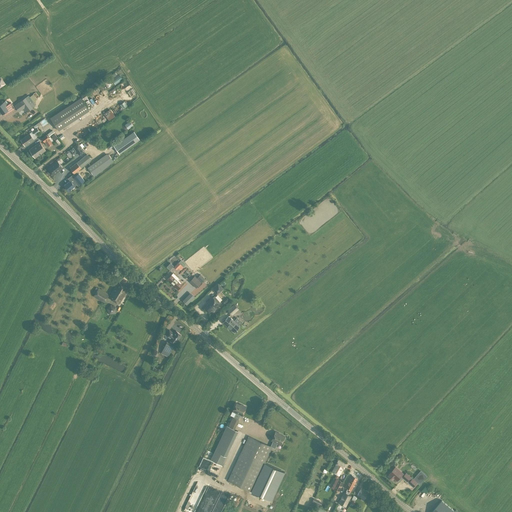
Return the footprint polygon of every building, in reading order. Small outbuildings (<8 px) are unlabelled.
[(116,84),(124,79),(120,74),(113,80),(116,84)] [(28,111),(33,108),(25,98),(20,101),(14,105),(19,112),(25,107),(28,111)] [(89,110),(81,98),(50,118),(59,130),(89,110)] [(5,114),(15,108),(11,102),(8,104),(5,101),(3,103),(0,104),(0,110),(2,114),(4,112),(5,114)] [(104,113),(108,119),(115,114),(111,108),(104,113)] [(128,129),(133,125),(130,121),(125,124),(128,129)] [(33,131),(21,139),(25,145),(37,137),(35,135),(33,131)] [(119,154),(140,139),(134,131),(114,145),(119,154)] [(48,146),(53,143),(52,142),(49,138),(47,134),(42,138),(48,146)] [(35,158),(46,150),(40,142),(29,149),(35,158)] [(109,153),(88,166),(93,175),(114,162),(109,153)] [(81,168),(91,160),(87,154),(70,168),(74,174),(77,171),(81,168)] [(48,168),(53,174),(63,167),(58,161),(48,168)] [(78,185),(84,180),(77,171),(74,174),(69,178),(70,180),(65,185),(69,190),(71,189),(72,189),(74,187),(74,186),(77,184),(78,185)] [(181,286),(179,285),(181,283),(182,281),(173,273),(167,279),(175,286),(178,289),(181,286)] [(195,276),(189,281),(196,288),(205,279),(200,274),(197,278),(195,276)] [(120,303),(128,288),(118,282),(110,295),(109,294),(109,295),(98,288),(94,296),(105,302),(108,297),(109,297),(120,303)] [(223,289),(218,284),(213,288),(217,293),(223,289)] [(183,300),(187,304),(195,296),(191,292),(183,300)] [(220,302),(215,296),(203,306),(209,312),(220,302)] [(110,304),(107,310),(114,314),(117,308),(110,304)] [(237,308),(234,304),(228,310),(231,314),(237,308)] [(234,332),(240,326),(228,316),(222,323),(234,332)] [(166,334),(170,338),(169,338),(175,343),(181,335),(176,331),(173,333),(169,330),(166,334)] [(170,344),(169,344),(166,343),(161,353),(168,356),(173,346),(170,344)] [(236,413),(231,423),(236,426),(239,420),(238,420),(241,415),(242,416),(246,407),(242,405),(242,406),(236,403),(233,411),(236,413)] [(226,456),(238,431),(227,426),(215,451),(226,456)] [(270,446),(272,447),(275,448),(277,443),(281,445),(285,437),(279,434),(279,433),(275,431),(272,439),(273,440),(270,446)] [(228,480),(251,491),(271,500),(284,472),(265,463),(272,447),(270,446),(249,436),(228,480)] [(343,469),(345,465),(338,460),(336,464),(332,471),(337,474),(335,478),(334,477),(330,486),(339,491),(343,482),(337,479),(339,475),(342,468),(343,469)] [(402,478),(403,477),(405,475),(396,467),(390,474),(390,473),(391,473),(388,476),(393,480),(395,478),(397,480),(400,477),(400,478),(401,478),(402,478)] [(413,487),(417,482),(406,473),(405,475),(403,477),(407,481),(409,483),(413,487)] [(355,482),(357,483),(358,480),(357,479),(358,478),(352,475),(349,479),(355,482)] [(355,482),(349,479),(345,487),(349,489),(348,491),(350,492),(355,482)] [(417,495),(425,502),(434,493),(426,486),(417,495)] [(363,501),(368,492),(361,488),(357,495),(361,497),(360,499),(363,501)] [(204,490),(196,511),(210,511),(217,495),(204,490)] [(345,506),(351,496),(344,492),(339,503),(345,506)] [(456,511),(442,500),(432,511),(456,511)]
